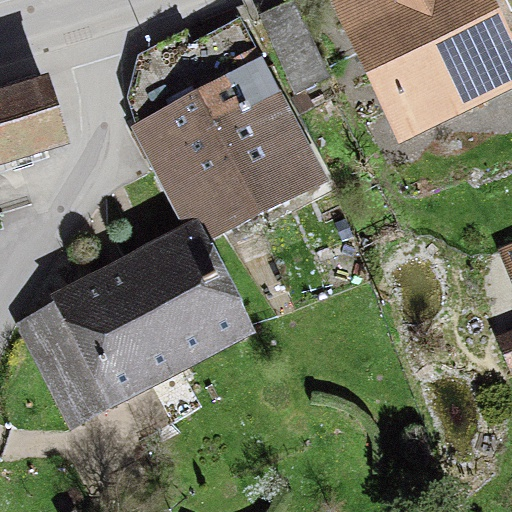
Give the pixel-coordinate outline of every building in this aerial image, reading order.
[(332,0),(405,131),(511,78),(511,51),(487,0),(332,0)] [(295,94),(327,79),(293,4),(262,17),(295,94)] [(134,117),(134,128),(191,236),(196,233),(201,243),(321,182),(238,23),(191,48),(185,34),(140,58),(129,99),(134,117)] [(0,163),(63,144),(45,86),(33,90),(15,95),(0,99),(0,163)] [(196,233),(191,236),(23,324),(75,426),(117,404),(114,397),(244,329),(201,243),(196,233)] [(511,335),(502,339),(511,361),(511,335)]
